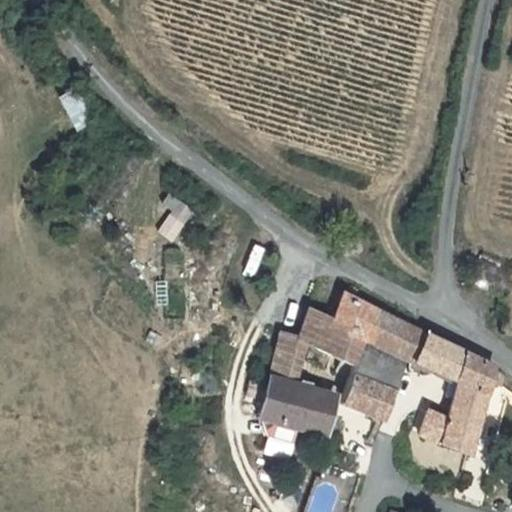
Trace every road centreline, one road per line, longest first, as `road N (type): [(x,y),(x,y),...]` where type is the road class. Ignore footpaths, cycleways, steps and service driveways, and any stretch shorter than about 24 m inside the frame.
road 1 (unclassified): [(441,316),(308,243),(200,166),(90,65),(43,0)]
road 2 (residential): [(488,0),(449,213),(441,316)]
